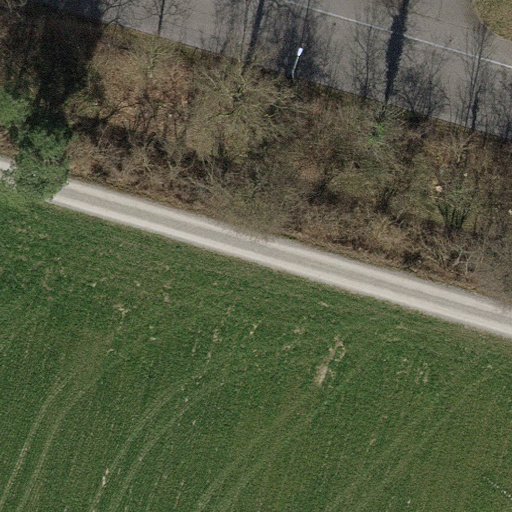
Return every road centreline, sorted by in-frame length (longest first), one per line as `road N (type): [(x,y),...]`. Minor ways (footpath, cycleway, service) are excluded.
road 1 (track): [(511,332),(0,179)]
road 2 (residential): [(511,106),(154,0)]
